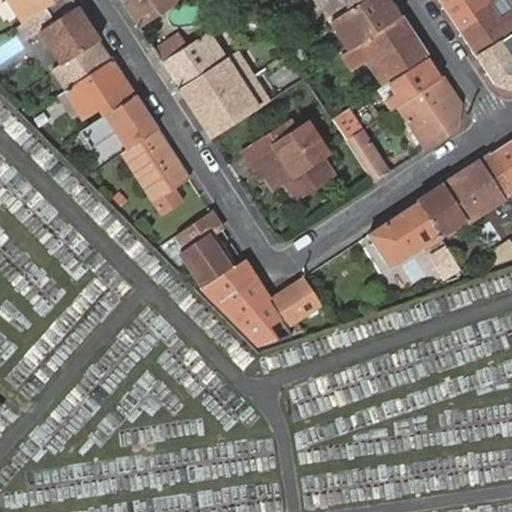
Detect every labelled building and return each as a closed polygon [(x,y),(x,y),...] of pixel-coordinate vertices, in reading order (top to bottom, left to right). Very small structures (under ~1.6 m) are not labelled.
[(18,19),(21,25),(25,22),(44,9),(58,0),(5,0),(6,0),(13,0),(24,15),(18,19)] [(13,0),(6,0),(18,19),(24,15),(13,0)] [(112,61),(72,0),(58,0),(44,9),(54,23),(39,33),(61,66),(54,70),(67,90),(112,61)] [(125,0),(121,3),(137,27),(177,0),(125,0)] [(317,0),(331,20),(338,16),(361,0),(317,0)] [(402,16),(391,0),(361,0),(338,16),(331,20),(330,21),(350,51),(357,46),(358,45),(402,16)] [(473,15),(492,2),(489,0),(439,0),(461,33),(478,22),(473,15)] [(511,6),(507,0),(495,0),(492,2),(501,16),(511,7),(511,6)] [(511,7),(501,16),(492,2),(473,15),(478,22),(461,33),(476,56),(511,32),(511,7)] [(54,23),(44,9),(25,22),(33,36),(39,33),(54,23)] [(358,45),(357,46),(382,84),(389,79),(427,55),(402,16),(358,45)] [(160,63),(177,88),(224,58),(207,32),(188,45),(160,63)] [(511,32),(476,56),(494,84),(511,90),(511,32)] [(152,50),(160,63),(188,45),(179,33),(152,50)] [(0,45),(0,67),(17,57),(7,41),(0,45)] [(224,58),(177,88),(210,139),(262,104),(229,54),(224,58)] [(441,76),(427,55),(389,79),(397,93),(386,99),(392,109),(396,106),(441,76)] [(67,90),(64,92),(83,119),(97,110),(102,117),(134,96),(112,61),(67,90)] [(460,107),(441,76),(396,106),(424,150),(456,128),(460,107)] [(156,129),(134,96),(102,117),(80,132),(90,147),(115,131),(127,148),(156,129)] [(348,106),(331,117),(346,139),(361,129),(364,127),(348,106)] [(244,150),(246,154),(292,124),(289,120),(244,150)] [(292,124),(246,154),(258,172),(265,167),(270,174),(266,176),(273,188),(285,180),(291,176),(303,194),(333,173),(322,156),(328,151),(307,121),(297,129),(292,124)] [(127,148),(121,152),(147,194),(155,188),(159,196),(152,201),(162,217),(182,204),(173,188),(188,178),(156,129),(127,148)] [(346,139),(375,182),(388,173),(361,129),(346,139)] [(511,142),(490,156),(511,189),(511,142)] [(511,189),(490,156),(443,187),(465,221),(511,191),(511,189)] [(265,167),(258,172),(262,179),(266,176),(270,174),(265,167)] [(291,176),(285,180),(296,198),(303,194),(291,176)] [(439,238),(440,239),(466,223),(465,221),(443,187),(417,203),(439,238)] [(155,188),(147,194),(152,201),(159,196),(155,188)] [(417,203),(367,235),(387,267),(421,246),(423,248),(439,238),(417,203)] [(211,213),(176,234),(185,249),(181,252),(204,286),(235,267),(213,234),(221,228),(211,213)] [(511,231),(483,250),(495,267),(511,260),(511,231)] [(462,276),(445,245),(430,253),(447,284),(462,276)] [(204,286),(202,288),(260,347),(291,337),(267,300),(243,262),(235,267),(204,286)] [(267,300),(291,337),(302,333),(290,315),(298,309),(284,288),(267,300)]
